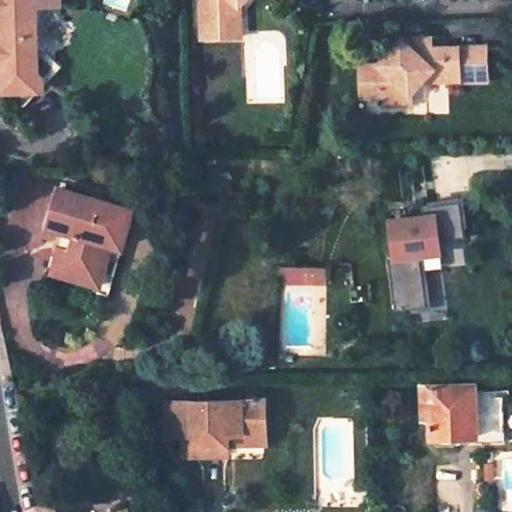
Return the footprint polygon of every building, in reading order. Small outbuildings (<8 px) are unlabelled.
[(0,0),(0,62),(1,85),(19,103),(40,80),(27,67),(39,54),(21,35),(34,22),(34,3),(36,0),(0,0)] [(193,0),(195,39),(217,38),(217,22),(234,21),(234,4),(237,0),(193,0)] [(430,35),(403,37),(378,62),(359,64),(359,97),(381,96),(381,106),(410,105),(409,98),(419,80),(488,77),(488,44),(430,47),(430,35)] [(51,67),(39,54),(27,67),(40,80),(51,67)] [(137,206),(62,185),(51,225),(68,229),(57,269),(103,283),(115,243),(125,246),(137,206)] [(385,223),(396,311),(431,306),(427,273),(467,268),(460,204),(424,208),(426,218),(385,223)] [(323,268),(282,265),(281,280),(322,283),(323,268)] [(471,386),(423,387),(423,409),(432,409),(433,435),(437,435),(437,446),(474,444),(471,386)] [(505,396),(472,398),(474,444),(507,444),(505,396)] [(270,397),(187,400),(188,434),(189,454),(231,453),(231,442),(231,433),(271,432),(270,397)] [(188,434),(187,400),(170,401),(171,433),(188,434)] [(271,442),(271,432),(231,433),(231,442),(271,442)]
